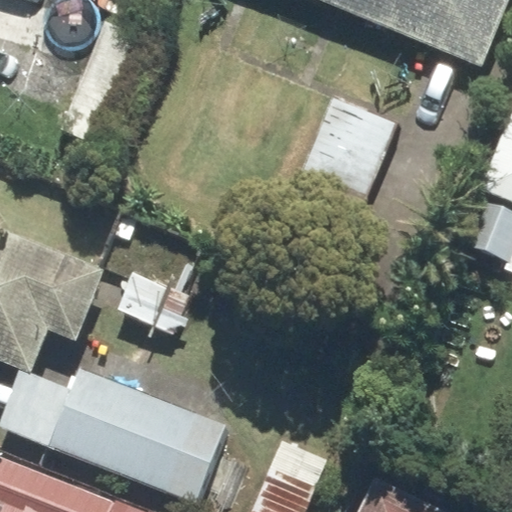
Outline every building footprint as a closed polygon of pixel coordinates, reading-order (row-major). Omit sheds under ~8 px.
[(496,0),(314,0),(469,65),(496,0)] [(155,37),(113,20),(62,140),(104,158),(155,37)] [(337,107),(307,184),(372,209),(402,132),(337,107)] [(511,152),(496,198),(511,203),(511,152)] [(0,237),(0,359),(30,372),(74,267),(0,237)] [(166,295),(133,281),(117,317),(178,345),(210,273),(181,261),(166,295)] [(189,500),(216,431),(83,378),(55,448),(189,500)] [(312,511),(343,435),(295,416),(257,511),(312,511)] [(0,511),(109,511),(111,510),(0,456),(0,511)] [(414,511),(377,493),(367,511),(414,511)]
